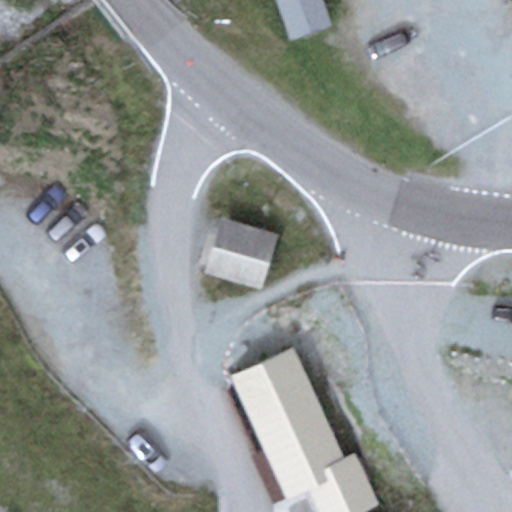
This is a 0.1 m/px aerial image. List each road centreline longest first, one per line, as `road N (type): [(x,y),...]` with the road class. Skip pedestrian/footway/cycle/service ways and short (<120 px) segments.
road 1 (secondary): [(511,226),(428,214),(307,157),(190,63),(133,0)]
road 2 (track): [(428,214),(411,275),(410,348),(429,400),(495,511)]
